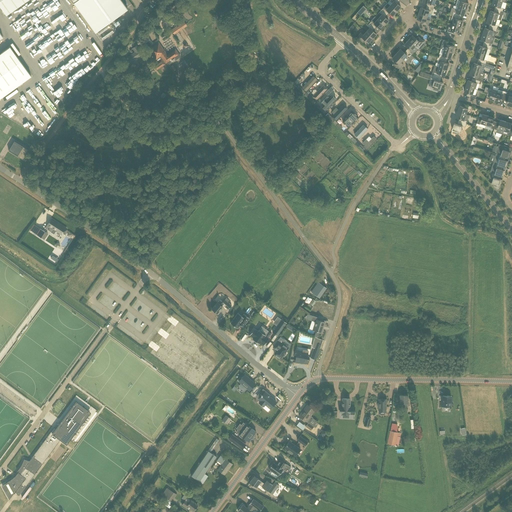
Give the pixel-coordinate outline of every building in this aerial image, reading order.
[(0,0),(0,5),(7,15),(27,0),(0,0)] [(71,0),(80,12),(97,0),(71,0)] [(399,0),(398,0),(389,0),(392,3),(390,5),(397,11),(401,7),(399,5),(398,5),(397,3),(399,0)] [(432,0),(423,0),(423,2),(425,2),(425,3),(426,3),(428,3),(427,6),(434,8),(435,5),(432,4),(432,0)] [(469,4),(464,2),(465,0),(457,0),(456,6),(458,7),(468,10),(468,9),(468,8),(469,7),(469,6),(469,5),(468,5),(469,4)] [(492,2),(492,3),(493,3),(493,5),(497,6),(496,9),(503,11),(504,8),(501,7),(503,2),(497,0),(492,0),(493,1),(493,2),(492,2)] [(381,10),(387,15),(389,12),(390,14),(393,16),(397,11),(390,5),(387,3),(381,10)] [(428,16),(429,13),(432,14),(434,8),(427,6),(426,9),(424,8),(421,7),(419,13),(428,16)] [(465,14),(466,14),(467,13),(467,12),(468,11),(468,10),(458,7),(457,9),(452,8),(450,14),(453,14),(460,17),(461,14),(465,15),(465,14)] [(490,12),(489,13),(489,14),(488,15),(488,16),(497,19),(501,20),(504,12),(503,11),(496,9),(495,12),(491,11),(490,12)] [(381,10),(379,12),(375,16),(384,25),(389,20),(386,18),(387,18),(386,18),(385,17),(387,15),(381,10)] [(422,21),(421,23),(428,26),(430,20),(427,19),(428,16),(419,13),(417,19),(420,20),(422,21)] [(463,21),(459,20),(460,17),(453,14),(451,20),(454,21),(453,24),(462,27),(463,25),(463,24),(463,23),(463,22),(463,21)] [(371,21),(369,23),(374,28),(376,26),(378,27),(378,28),(380,29),(384,25),(375,16),(371,21)] [(487,19),(487,20),(487,21),(487,22),(491,24),(490,26),(497,29),(498,26),(495,25),(497,19),(488,16),(487,17),(487,18),(487,19)] [(19,25),(25,33),(36,24),(30,17),(19,25)] [(186,25),(183,20),(177,23),(179,26),(178,27),(177,26),(171,30),(174,34),(186,25)] [(369,28),(365,32),(372,38),(376,34),(374,32),(372,30),(374,28),(369,23),(367,26),(369,28)] [(452,27),(449,27),(447,32),(455,34),(454,34),(455,31),(459,33),(460,31),(461,31),(461,30),(462,29),(462,28),(462,27),(453,24),(452,27)] [(485,29),(484,29),(483,30),(483,31),(482,32),(482,33),(492,37),(493,31),(496,32),(497,29),(490,26),(489,29),(485,28),(485,29)] [(363,35),(361,33),(357,37),(362,42),(364,40),(366,41),(368,43),(372,38),(365,32),(363,35)] [(481,37),(481,38),(482,38),(481,40),(486,41),(485,44),(492,46),(492,43),(490,42),(492,37),(482,33),(482,35),(481,36),(481,37)] [(417,44),(420,46),(424,42),(418,37),(416,39),(415,37),(414,37),(412,35),(408,40),(415,46),(417,44)] [(415,46),(408,40),(404,45),(406,46),(406,47),(408,48),(406,50),(412,55),(418,48),(415,46)] [(443,40),(442,43),(446,44),(444,50),(454,53),(454,51),(455,50),(455,49),(455,48),(454,48),(455,46),(451,45),(451,42),(453,43),(443,40)] [(166,64),(167,65),(180,56),(175,49),(167,55),(162,48),(159,43),(149,50),(157,62),(153,65),(157,70),(166,64)] [(479,47),(478,47),(478,48),(477,49),(477,50),(476,51),(486,54),(488,48),(491,49),(492,46),(485,44),(484,47),(479,45),(479,47)] [(142,54),(137,45),(133,48),(135,52),(122,61),(126,66),(118,72),(121,77),(131,70),(127,64),(135,59),(135,58),(142,54)] [(0,98),(20,84),(31,76),(10,47),(0,53),(0,98)] [(400,49),(396,53),(403,60),(405,57),(408,59),(412,55),(406,50),(404,52),(402,51),(403,51),(402,51),(400,49)] [(452,57),(453,56),(453,55),(454,54),(454,53),(444,50),(443,55),(440,54),(439,57),(446,60),(447,57),(451,58),(452,57)] [(476,54),(476,55),(476,56),(476,57),(480,58),(479,61),(486,63),(487,60),(488,61),(490,55),(486,54),(476,51),(476,52),(476,53),(476,54)] [(399,69),(403,64),(401,62),(403,60),(396,53),(392,58),(394,60),(396,62),(394,64),(399,69)] [(437,63),(440,64),(439,67),(448,70),(449,69),(449,68),(449,66),(449,65),(449,64),(445,63),(446,60),(439,57),(438,57),(437,60),(438,60),(437,63)] [(140,63),(144,68),(151,63),(147,58),(140,63)] [(473,64),(472,65),(472,66),(471,67),(471,68),(480,71),(483,72),(485,66),(486,63),(479,61),(478,64),(474,63),(473,64)] [(491,81),(496,66),(487,63),(486,67),(491,69),(488,80),(491,81)] [(446,74),(447,74),(447,73),(448,72),(448,71),(448,70),(439,67),(435,66),(432,74),(440,77),(441,74),(445,76),(446,74)] [(470,72),(470,73),(471,73),(470,74),(474,76),(473,79),(480,81),(481,81),(482,78),(479,77),(480,71),(471,68),(470,69),(470,70),(470,72)] [(302,89),(306,92),(317,80),(313,77),(302,89)] [(135,80),(134,78),(123,85),(125,87),(135,80)] [(468,82),(467,81),(467,82),(466,84),(466,85),(465,86),(475,89),(477,90),(480,81),(473,79),(472,82),(468,80),(468,82)] [(439,81),(435,80),(432,87),(434,87),(434,89),(438,91),(439,89),(441,90),(443,83),(439,81)] [(137,84),(136,82),(126,88),(127,91),(137,84)] [(142,89),(139,85),(128,92),(129,92),(132,96),(131,96),(131,97),(142,89)] [(313,99),(324,87),(322,85),(311,97),(313,99)] [(473,94),(475,89),(465,86),(465,87),(465,88),(464,89),(464,90),(465,90),(464,92),(469,93),(468,96),(467,95),(467,96),(476,99),(477,96),(473,94)] [(316,101),(327,90),(325,88),(314,99),(316,101)] [(498,91),(493,89),(489,88),(489,89),(488,93),(487,95),(490,96),(489,99),(495,101),(498,92),(498,91)] [(502,99),(504,100),(507,93),(504,92),(503,94),(498,92),(495,101),(500,102),(500,103),(502,99)] [(133,105),(144,98),(141,93),(130,100),(130,101),(131,100),(134,104),(133,105)] [(332,95),(330,98),(327,101),(324,99),(321,103),(323,105),(321,107),(326,111),(336,99),(332,95)] [(42,131),(45,129),(31,112),(30,112),(21,102),(19,104),(20,105),(18,108),(13,102),(10,105),(12,107),(10,109),(15,115),(14,115),(21,124),(23,122),(29,129),(32,127),(36,132),(40,129),(42,131)] [(336,120),(347,108),(343,104),(338,109),(334,114),(331,116),(336,120)] [(472,106),(464,104),(465,104),(464,107),(460,106),(459,107),(458,109),(457,111),(467,114),(468,109),(471,109),(472,106)] [(349,127),(359,116),(356,113),(353,110),(349,114),(345,119),(343,121),(346,124),(349,127)] [(467,121),(469,115),(467,114),(457,111),(457,112),(456,113),(456,115),(456,116),(457,116),(456,117),(460,119),(459,122),(466,124),(467,121)] [(486,125),(489,116),(483,114),(482,117),(479,116),(476,125),(485,128),(486,125)] [(491,128),(494,129),(497,122),(494,121),(495,117),(494,118),(489,116),(486,125),(492,126),(491,128)] [(502,134),(503,130),(506,122),(501,120),(500,123),(497,122),(494,129),(493,131),(502,134)] [(461,133),(463,126),(465,127),(466,124),(459,122),(459,124),(454,123),(452,130),(454,131),(453,132),(458,134),(459,132),(461,133)] [(508,135),(511,136),(511,133),(511,126),(511,127),(511,122),(511,123),(506,122),(503,130),(509,132),(508,135)] [(363,127),(353,138),(357,141),(366,130),(363,127)] [(362,143),(365,145),(364,146),(366,149),(376,138),(374,136),(371,138),(368,141),(366,139),(362,143)] [(14,141),(9,150),(16,155),(23,159),(29,150),(14,141)] [(510,158),(511,152),(508,151),(510,147),(499,144),(496,153),(500,154),(501,155),(507,157),(509,158),(510,158)] [(507,157),(501,155),(500,154),(496,153),(493,163),(495,163),(498,164),(504,166),(506,167),(507,167),(509,161),(508,161),(505,160),(507,157)] [(492,172),(493,173),(495,173),(495,174),(501,176),(501,175),(503,176),(503,177),(504,177),(506,170),(505,170),(505,171),(502,170),(504,166),(498,164),(495,163),(492,172)] [(490,182),(490,183),(498,193),(503,180),(502,180),(499,179),(501,176),(495,174),(495,173),(493,173),(491,177),(494,177),(492,183),(491,184),(490,182)] [(63,235),(67,229),(59,224),(58,224),(51,219),(45,228),(51,232),(53,229),(63,235)] [(30,230),(33,232),(42,238),(45,232),(33,225),(30,230)] [(318,282),(314,288),(317,290),(314,294),(319,298),(326,288),(318,282)] [(214,295),(222,288),(220,285),(212,292),(214,295)] [(212,309),(217,314),(224,306),(228,309),(232,305),(228,302),(229,300),(226,298),(220,304),(218,302),(212,309)] [(320,300),(316,315),(324,317),(328,303),(320,300)] [(238,328),(240,325),(243,327),(244,325),(249,318),(244,314),(242,316),(238,313),(230,323),(238,328)] [(316,338),(318,338),(320,332),(321,332),(324,322),(317,320),(318,316),(315,315),(312,314),(310,320),(312,321),(309,328),(316,331),(314,336),(316,337),(316,338)] [(277,336),(287,323),(282,319),(272,332),(277,336)] [(258,331),(255,328),(250,335),(254,337),(253,338),(260,343),(260,342),(264,345),(269,338),(265,336),(266,335),(259,330),(258,331)] [(288,348),(282,344),(278,341),(273,347),(274,346),(277,349),(274,354),(281,359),(283,356),(284,357),(286,353),(285,352),(288,348)] [(319,349),(315,348),(311,357),(311,358),(316,359),(319,349)] [(303,351),(296,350),(295,355),(296,355),(295,362),(299,363),(300,362),(308,363),(309,357),(307,356),(308,354),(303,353),(303,351)] [(247,390),(253,382),(250,380),(249,381),(244,377),(244,376),(241,374),(236,381),(247,390)] [(262,394),(258,400),(260,401),(258,403),(263,407),(265,405),(270,408),(275,401),(268,396),(269,395),(269,394),(269,395),(261,390),(262,389),(261,389),(259,392),(262,394)] [(442,396),(442,406),(445,406),(445,408),(448,408),(448,406),(449,406),(449,403),(451,403),(451,402),(451,399),(451,396),(442,396)] [(350,407),(350,399),(343,398),(342,407),(340,407),(340,413),(354,414),(355,407),(350,407)] [(377,403),(377,408),(379,408),(379,412),(386,412),(386,399),(379,399),(379,403),(377,403)] [(314,410),(307,405),(308,406),(306,409),(305,410),(304,410),(299,416),(306,421),(308,423),(313,427),(317,421),(312,418),(312,417),(310,416),(314,410)] [(231,419),(226,415),(222,420),(223,421),(222,422),(225,425),(226,423),(227,424),(231,419)] [(72,431),(73,430),(76,429),(71,421),(73,420),(69,422),(66,417),(60,426),(57,424),(58,423),(58,422),(32,457),(33,457),(42,463),(42,464),(61,438),(64,440),(68,435),(69,434),(70,433),(71,432),(72,431)] [(398,445),(401,433),(398,432),(397,424),(392,423),(390,431),(388,443),(395,445),(398,445)] [(242,438),(243,437),(249,441),(256,432),(246,424),(238,433),(240,435),(239,436),(242,438)] [(242,449),(245,444),(233,435),(229,440),(242,449)] [(296,441),(298,443),(304,447),(306,444),(298,438),(296,441)] [(300,449),(289,441),(284,448),(288,450),(287,451),(291,454),(292,453),(296,456),(300,449)] [(208,451),(191,476),(199,481),(205,473),(216,456),(211,452),(208,451)] [(217,460),(222,464),(218,469),(224,474),(232,464),(226,459),(225,459),(220,456),(217,460)] [(29,461),(24,459),(25,459),(24,459),(24,460),(23,461),(23,462),(22,464),(21,465),(20,467),(19,468),(18,470),(17,471),(18,471),(19,472),(18,472),(17,474),(16,475),(15,476),(14,477),(12,479),(11,480),(7,482),(8,482),(14,493),(14,494),(15,492),(19,495),(42,464),(42,463),(33,457),(32,457),(29,461)] [(273,462),(269,468),(273,472),(274,471),(280,475),(283,470),(282,469),(286,464),(280,460),(277,464),(273,462)] [(268,491),(272,485),(267,481),(265,484),(261,481),(254,476),(250,482),(256,487),(258,484),(262,487),(268,491)] [(268,491),(272,494),(276,490),(277,489),(272,485),(268,491)] [(167,488),(166,490),(162,495),(167,499),(171,501),(176,494),(167,488)] [(191,500),(187,498),(189,495),(186,492),(182,498),(185,500),(182,504),(191,511),(192,509),(194,510),(196,508),(198,506),(197,506),(198,505),(191,500)] [(505,507),(511,501),(511,498),(511,497),(502,502),(505,507)] [(259,511),(260,511),(263,506),(253,499),(249,504),(249,505),(247,508),(242,504),(237,510),(239,511),(252,511),(255,508),(259,511)]
